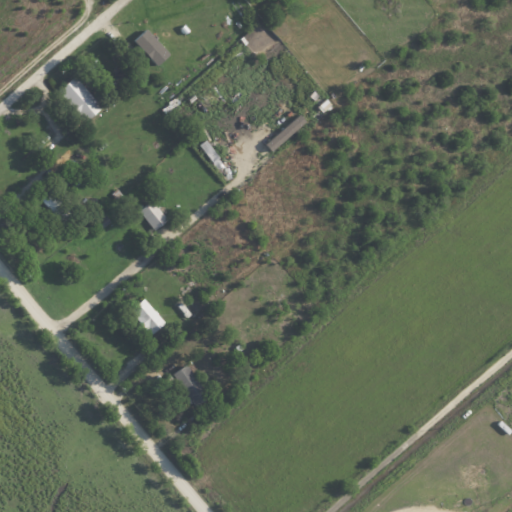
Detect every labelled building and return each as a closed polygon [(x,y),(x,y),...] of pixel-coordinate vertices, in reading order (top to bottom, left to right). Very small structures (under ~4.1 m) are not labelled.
[(127,41),(151,67),(165,54),(141,28),(127,41)] [(57,90),(74,76),(100,107),(83,122),(57,90)] [(299,122),(292,115),(259,145),(267,152),(299,122)] [(64,169),(72,179),(75,177),(80,183),(74,188),(69,182),(63,187),(54,177),(64,169)] [(39,199),(50,189),(66,207),(72,203),(78,209),(61,223),(39,199)] [(150,230),(163,219),(146,199),(132,211),(150,230)] [(105,214),(110,222),(100,228),(95,221),(105,214)] [(143,334),(159,324),(141,297),(125,307),(143,334)] [(166,374),(191,406),(206,395),(181,363),(166,374)]
